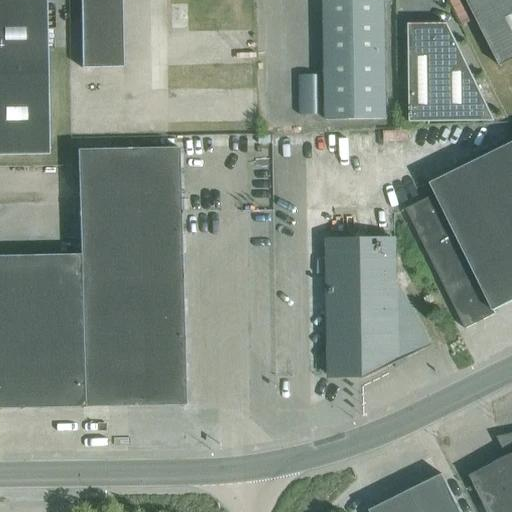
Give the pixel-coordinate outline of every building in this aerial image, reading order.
[(0,0),(0,155),(49,155),(46,0),(0,0)] [(123,67),(121,0),(80,0),(81,68),(123,67)] [(323,0),(326,120),(386,119),(384,0),(323,0)] [(511,60),(511,0),(466,0),(500,66),(511,60)] [(410,122),(495,120),(447,23),(408,24),(410,122)] [(494,310),(511,301),(511,142),(430,183),(435,194),(406,209),(465,329),(496,313),(494,310)] [(77,150),(78,215),(180,213),(178,148),(77,150)] [(182,278),(180,213),(78,215),(80,254),(72,255),(73,281),(182,278)] [(328,240),(330,356),(317,356),(318,372),(330,372),(330,376),(362,375),(364,379),(428,347),(395,282),(394,239),(328,240)] [(0,408),(75,407),(74,343),(73,281),(72,255),(0,255),(0,408)] [(183,340),(182,278),(73,281),(74,343),(183,340)] [(185,405),(183,340),(74,343),(75,407),(185,405)] [(488,511),(511,511),(511,433),(506,435),(509,448),(509,447),(511,455),(470,475),(488,511)] [(461,511),(442,474),(369,510),(370,511),(461,511)]
